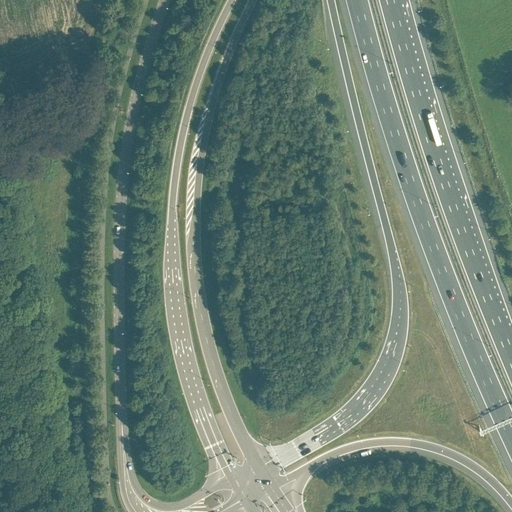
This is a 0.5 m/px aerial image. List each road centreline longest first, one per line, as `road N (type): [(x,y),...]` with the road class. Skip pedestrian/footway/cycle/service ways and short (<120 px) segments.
road 1 (motorway): [(330,0),(388,235),(399,319),(392,355),(358,409),(258,467)]
road 2 (secondary): [(231,0),(197,77),(170,220),(183,350),(230,481)]
road 3 (secondary): [(258,467),(209,349),(194,248),(204,133),(252,0)]
road 4 (motorway): [(357,0),(415,197),(511,436)]
road 5 (tertiary): [(121,428),(122,159),(162,0)]
road 6 (motorway): [(511,356),(445,187),(390,0)]
road 7 (motorway): [(271,487),(334,453),(403,441),(477,468),(511,504)]
road 8 (track): [(0,285),(46,511)]
road 9 (tertiary): [(230,481),(180,505),(148,500),(132,478),(121,428)]
